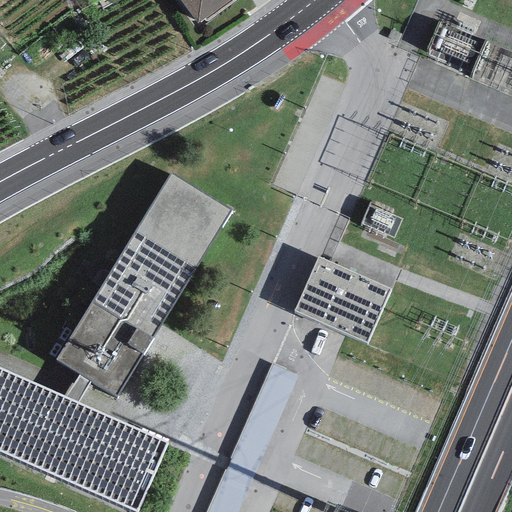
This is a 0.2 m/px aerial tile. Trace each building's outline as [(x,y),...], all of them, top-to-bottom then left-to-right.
[(179,0),(197,23),(227,0),(179,0)] [(442,36),(434,64),(465,73),(473,45),(442,36)] [(231,212),(171,174),(54,361),(114,399),(231,212)] [(391,289),(319,258),(295,311),(367,343),(391,289)] [(239,511),(298,375),(270,363),(206,511),(239,511)] [(137,511),(167,444),(0,370),(0,454),(131,511),(137,511)]
